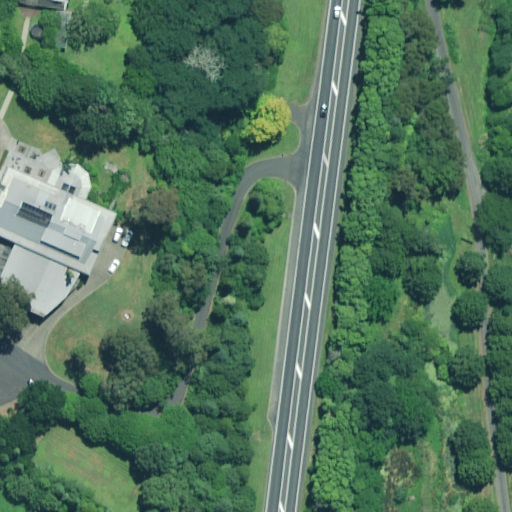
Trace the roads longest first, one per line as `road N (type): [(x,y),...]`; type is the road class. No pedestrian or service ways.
road 1 (primary): [(283,511),(345,0)]
road 2 (unknown): [(475,181),(508,511)]
road 3 (unknown): [(440,0),(475,181)]
